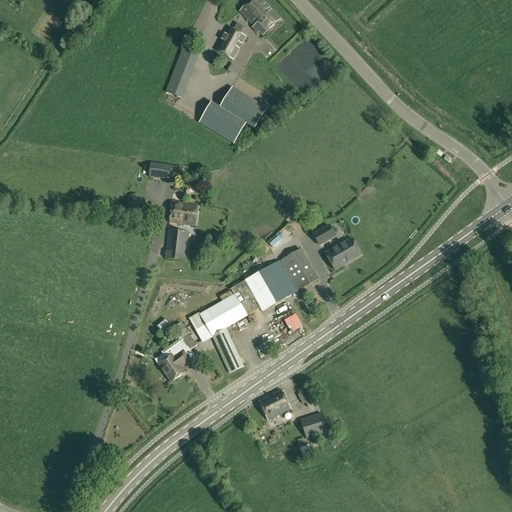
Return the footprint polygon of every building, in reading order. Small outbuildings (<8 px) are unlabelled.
[(254,26),(272,10),(262,0),(251,0),(240,11),(254,26)] [(272,10),(254,26),(255,26),(253,28),(258,33),(259,31),(263,36),(281,20),(272,10)] [(233,60),(246,36),(228,27),(216,50),(233,60)] [(255,129),(267,109),(233,88),(220,108),(212,103),(199,123),(234,144),(246,124),(255,129)] [(170,180),(172,166),(152,163),(149,177),(170,180)] [(196,226),(198,205),(186,203),(173,202),(170,223),(196,226)] [(330,225),(313,235),(320,246),(336,237),(330,225)] [(186,261),(189,233),(170,230),(166,258),(186,261)] [(352,239),(326,253),(336,270),(362,255),(352,239)] [(301,249),(270,267),(287,298),(319,280),(301,249)] [(287,298),(270,267),(231,289),(235,295),(200,315),(213,336),(229,374),(245,367),(227,328),(261,308),(263,311),(287,298)] [(286,318),(292,331),(304,325),(297,312),(286,318)] [(177,323),(182,335),(190,332),(185,320),(177,323)] [(261,338),(263,343),(278,336),(276,332),(261,338)] [(171,353),(173,355),(167,359),(164,355),(157,360),(160,365),(172,382),(185,372),(181,367),(191,360),(190,359),(194,356),(186,349),(184,351),(181,346),(171,353)] [(212,357),(206,360),(210,370),(217,367),(212,357)] [(310,388),(298,395),(304,404),(315,398),(310,388)] [(269,421),(291,409),(281,390),(259,401),(269,421)] [(307,439),(328,432),(322,414),(301,420),(307,439)] [(300,446),(302,455),(313,452),(311,443),(300,446)]
